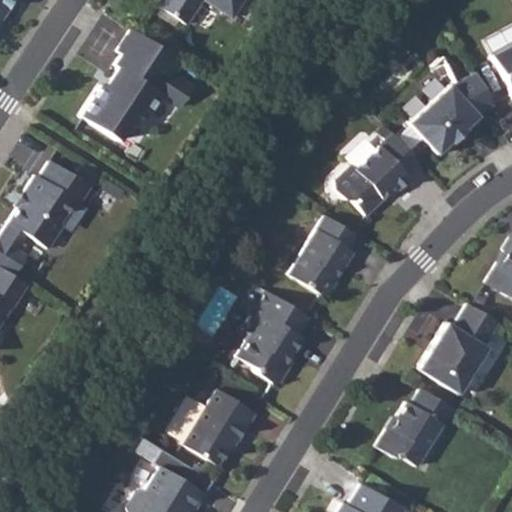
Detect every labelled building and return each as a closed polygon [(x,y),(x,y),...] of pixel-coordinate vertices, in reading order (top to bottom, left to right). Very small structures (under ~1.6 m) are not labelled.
[(0,0),(0,19),(12,0),(0,0)] [(156,0),(154,4),(183,24),(199,0),(203,0),(229,18),(241,0),(156,0)] [(98,86),(77,117),(100,137),(117,144),(135,118),(144,121),(159,99),(179,109),(192,86),(172,77),(180,64),(127,31),(112,53),(117,57),(106,74),(111,76),(102,88),(98,86)] [(511,42),(489,55),(511,97),(511,42)] [(491,104),(473,72),(448,86),(447,85),(406,123),(434,154),(448,142),(449,143),(463,130),(462,130),(476,116),(474,113),(491,104)] [(416,161),(389,133),(351,168),(348,164),(331,180),(331,188),(341,199),(348,199),(363,215),(380,198),(378,197),(389,186),(393,190),(406,178),(403,174),(416,161)] [(87,187),(47,160),(36,176),(32,174),(22,190),(25,191),(5,221),(44,248),(59,226),(58,221),(71,201),(76,204),(87,187)] [(354,235),(322,214),(286,273),(324,297),(335,279),(334,275),(339,266),(340,267),(350,251),(346,248),(354,235)] [(511,233),(507,236),(500,249),(504,251),(497,262),(496,261),(483,281),(511,298),(511,233)] [(24,284),(0,268),(0,317),(6,308),(8,309),(24,284)] [(249,313),(240,328),(248,333),(234,356),(251,367),(252,371),(271,383),(277,381),(285,368),(284,361),(299,337),(294,334),(305,316),(264,290),(253,307),(249,304),(245,311),(249,313)] [(496,322),(464,302),(450,326),(443,321),(414,368),(454,393),(483,347),(482,345),(496,322)] [(413,466),(449,407),(417,387),(408,403),(403,400),(393,417),(394,418),(389,426),(384,427),(372,445),(391,457),(397,456),(413,466)] [(213,388),(179,443),(213,465),(230,438),(234,441),(252,412),(213,388)] [(123,506),(124,511),(184,511),(185,510),(189,511),(190,511),(202,493),(157,465),(142,488),(133,490),(123,506)] [(399,511),(401,510),(358,483),(344,504),(340,502),(333,511),(399,511)]
